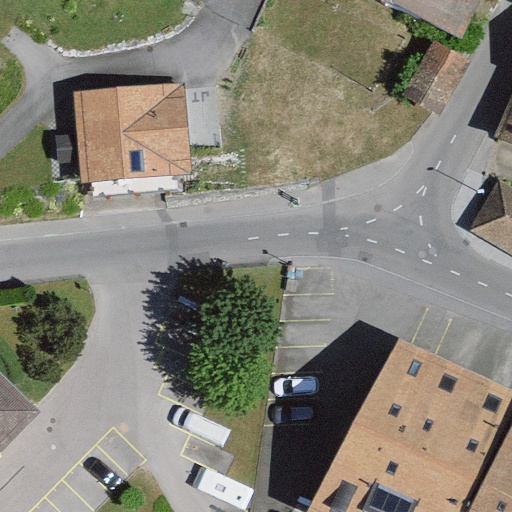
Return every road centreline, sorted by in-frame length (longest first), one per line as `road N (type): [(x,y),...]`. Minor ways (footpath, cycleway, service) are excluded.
road 1 (residential): [(393,248),(299,232),(0,264)]
road 2 (residential): [(511,33),(393,248)]
road 3 (residential): [(511,297),(393,248)]
